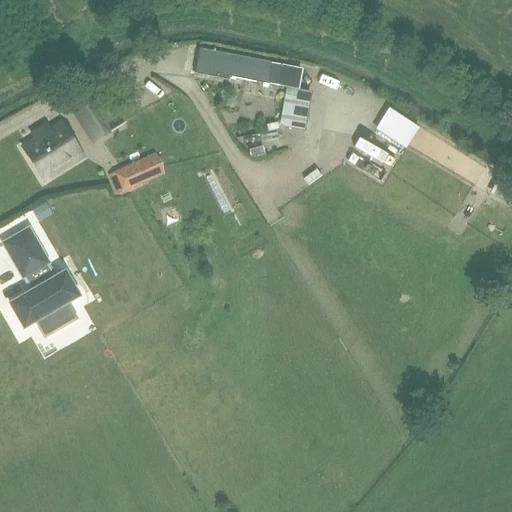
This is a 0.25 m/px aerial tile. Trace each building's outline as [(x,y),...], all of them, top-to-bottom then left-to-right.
[(293,81),(296,69),(200,50),(195,73),(227,80),(228,77),(248,81),(292,89),(293,81)] [(305,131),(311,100),(299,99),(300,92),(286,89),(280,125),(305,131)] [(124,124),(117,113),(107,119),(102,111),(97,103),(97,102),(76,115),(82,123),(94,143),(124,124)] [(268,132),(270,131),(279,129),(279,126),(278,123),(267,126),(268,132)] [(44,182),(82,158),(62,125),(50,132),(47,127),(31,136),(35,141),(23,148),(44,182)] [(347,161),(369,135),(360,128),(339,154),(347,161)] [(293,147),(293,137),(270,136),(270,146),(293,147)] [(121,192),(147,181),(138,160),(112,172),(121,192)] [(511,178),(509,177),(498,199),(511,205),(511,178)] [(48,264),(41,251),(29,230),(3,245),(15,266),(23,278),(24,278),(32,291),(9,304),(23,329),(35,322),(44,338),(76,319),(67,304),(79,297),(65,272),(55,278),(47,264),(48,264)]
